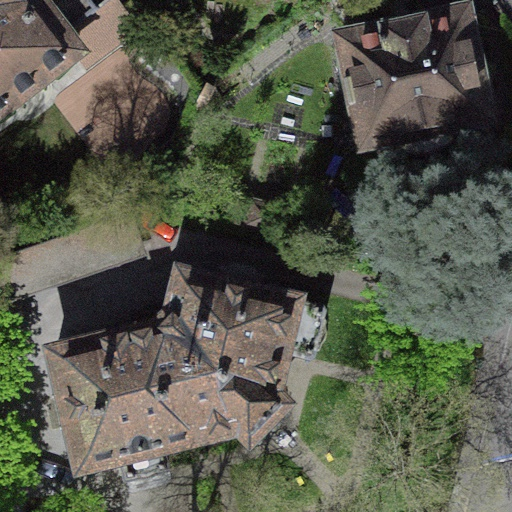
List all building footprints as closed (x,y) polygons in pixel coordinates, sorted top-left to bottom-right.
[(0,0),(0,109),(75,52),(62,35),(96,10),(88,0),(0,0)] [(355,87),(366,140),(483,115),(481,104),(492,102),(486,72),(474,74),(462,17),(424,25),(421,13),(401,17),(381,22),(384,33),(345,41),(348,55),(343,65),(346,81),(355,87)] [(242,200),(237,222),(277,231),(279,220),(282,209),(242,200)] [(0,269),(0,323),(3,333),(34,325),(63,318),(47,257),(0,269)] [(311,356),(322,311),(321,309),(294,303),(295,299),(291,298),(290,302),(243,291),(181,276),(172,316),(160,329),(173,340),(197,437),(239,426),(247,435),(251,435),(280,406),(280,402),(271,394),(282,351),(309,357),(311,356)] [(96,344),(55,354),(82,466),(120,456),(125,478),(128,479),(165,470),(166,468),(161,446),(197,437),(173,340),(160,329),(131,336),(131,333),(113,337),(96,342),(96,344)]
